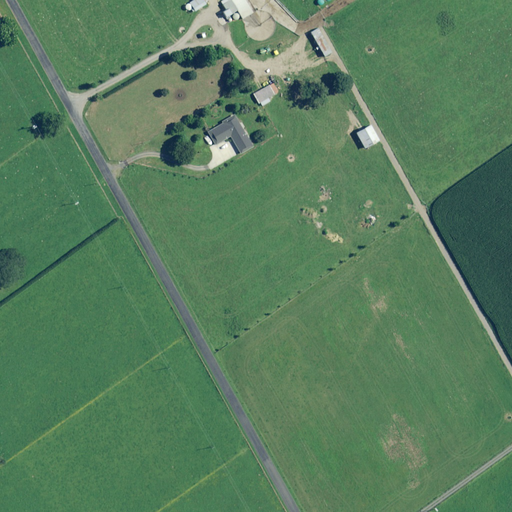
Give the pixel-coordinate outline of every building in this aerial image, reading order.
[(206,4),(203,0),(193,0),(189,3),(195,11),(206,4)] [(225,17),(230,14),(234,20),(241,16),(242,19),(254,12),(246,0),(223,0),(220,2),(225,10),(222,12),(225,17)] [(331,53),(317,28),(310,32),(324,57),(331,53)] [(253,94),(258,104),(260,103),(261,106),(270,102),(268,98),(274,95),(268,85),(253,94)] [(253,147),(234,115),(222,122),(223,124),(207,133),(215,146),(230,137),(240,155),(253,147)] [(378,141),(370,125),(355,133),(364,149),(378,141)]
